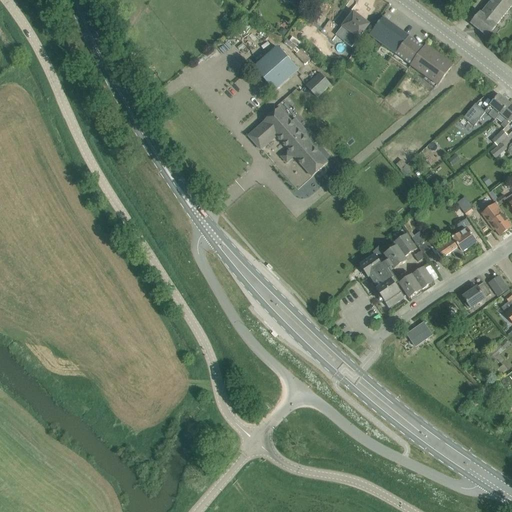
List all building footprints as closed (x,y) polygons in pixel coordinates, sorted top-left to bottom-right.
[(511,0),(492,0),(481,13),(480,12),(471,24),(487,37),(511,6),(511,0)] [(352,48),(359,39),(370,25),(354,12),(343,26),(341,28),(330,20),(321,32),(332,40),(336,35),(352,48)] [(304,28),(308,22),(303,18),(298,24),(304,28)] [(383,18),(376,28),(370,36),(396,55),(409,37),(383,18)] [(278,27),(284,32),(289,25),(285,22),(281,23),(278,27)] [(293,37),(290,41),(298,47),(301,42),(293,37)] [(411,66),(424,48),(417,43),(409,37),(396,55),(404,61),(411,66)] [(377,53),(381,46),(374,41),(369,47),(377,53)] [(411,66),(437,85),(438,86),(453,65),(426,45),(424,48),(411,66)] [(276,91),(299,71),(278,47),(255,68),(276,91)] [(331,84),(321,73),(307,85),(317,97),(331,84)] [(485,112),(489,115),(495,120),(500,114),(500,115),(510,104),(499,95),(485,112)] [(482,109),(476,104),(464,118),(470,123),(482,109)] [(501,125),(506,129),(511,121),(511,105),(510,104),(500,115),(506,119),(501,125)] [(264,122),(265,123),(249,137),(261,150),(277,136),(289,150),(282,157),(287,163),(295,156),(313,177),(328,163),(313,146),(316,143),(295,119),(292,122),(279,108),(264,122)] [(498,145),(508,135),(503,130),(493,140),(498,145)] [(502,143),(491,153),(495,158),(506,148),(502,143)] [(452,166),(460,160),(456,154),(448,161),(452,166)] [(407,165),(402,160),(397,165),(402,170),(407,165)] [(412,171),(407,165),(402,170),(407,176),(412,171)] [(311,178),(305,184),(296,174),(290,179),(307,197),(319,186),(311,178)] [(487,176),(482,180),(488,188),(493,184),(487,176)] [(423,187),(418,182),(414,186),(418,191),(423,187)] [(495,200),(498,205),(507,200),(510,204),(511,208),(511,194),(506,199),(504,195),(498,199),(492,191),(489,194),(495,201),(495,200)] [(503,214),(496,204),(483,213),(494,230),(496,229),(501,236),(511,228),(502,215),(503,214)] [(471,207),(463,212),(467,217),(475,212),(471,207)] [(448,244),(437,252),(442,259),(452,252),(455,257),(456,258),(458,258),(459,259),(459,258),(460,258),(461,258),(462,257),(462,256),(463,256),(463,255),(463,254),(463,253),(463,252),(477,242),(474,237),(478,235),(468,221),(461,226),(464,231),(447,243),(448,244)] [(404,225),(409,233),(413,230),(407,223),(404,225)] [(422,231),(412,237),(422,252),(423,254),(433,247),(422,231)] [(405,257),(417,249),(407,234),(394,242),(397,246),(397,245),(405,257)] [(422,290),(412,275),(400,283),(390,269),(393,267),(395,269),(407,260),(405,257),(397,245),(397,246),(385,254),(380,246),(373,252),(375,255),(360,265),(369,278),(370,277),(378,289),(377,290),(389,308),(404,298),(404,297),(407,295),(409,299),(422,290)] [(423,254),(422,252),(415,256),(419,262),(426,258),(423,254)] [(422,290),(434,282),(424,267),(412,275),(422,290)] [(498,297),(500,295),(509,290),(500,277),(490,284),(498,297)] [(463,297),(466,301),(467,303),(465,304),(469,309),(470,308),(471,309),(485,299),(485,298),(492,294),(484,283),(478,287),(463,297)] [(505,298),(508,302),(502,308),(506,313),(505,314),(511,321),(511,293),(505,298)] [(416,328),(428,344),(441,335),(430,319),(416,328)] [(504,337),(485,354),(491,362),(493,363),(497,359),(500,363),(504,360),(499,354),(505,349),(504,349),(510,344),(504,337)] [(507,390),(500,381),(494,387),(501,395),(507,390)]
